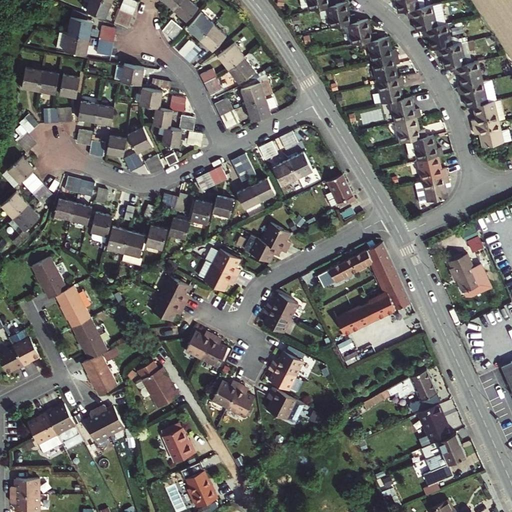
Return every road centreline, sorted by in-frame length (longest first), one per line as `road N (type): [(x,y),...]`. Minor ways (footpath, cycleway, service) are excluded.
road 1 (tertiary): [(511,483),(400,235)]
road 2 (residential): [(366,0),(403,32),(439,85),(476,197)]
road 3 (residential): [(389,215),(263,283),(238,326)]
road 4 (residential): [(224,149),(151,184),(45,149)]
road 5 (residential): [(224,149),(191,81),(138,32)]
road 6 (tertiary): [(389,215),(320,101)]
road 7 (tertiary): [(320,101),(251,0)]
